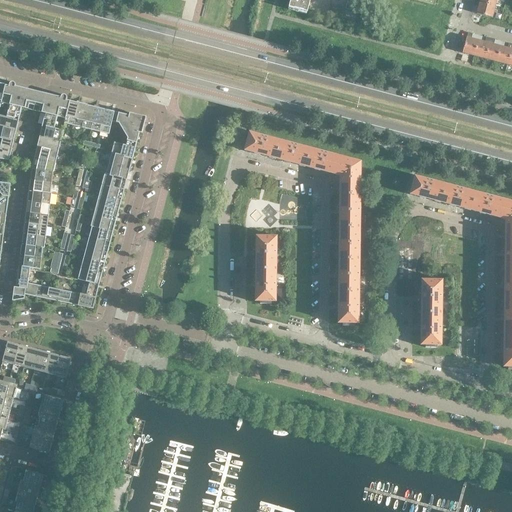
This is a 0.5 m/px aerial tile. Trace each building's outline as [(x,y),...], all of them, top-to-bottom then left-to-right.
[(307,12),(310,0),(290,0),(288,7),(307,12)] [(360,0),(347,0),(345,9),(357,12),(360,0)] [(492,18),(495,6),(479,2),(479,4),(474,3),(471,12),(476,13),(476,14),(492,18)] [(474,56),(479,36),(470,33),(469,38),(466,37),(462,53),(474,56)] [(485,59),(489,43),(487,43),(488,38),(479,36),(474,56),(485,59)] [(496,62),(502,42),(492,39),(491,44),(489,43),(485,59),(496,62)] [(507,65),(511,49),(509,49),(511,44),(502,42),(496,62),(507,65)] [(65,119),(69,103),(66,102),(67,99),(67,98),(67,97),(66,96),(65,95),(64,95),(63,95),(62,95),(61,96),(61,97),(61,98),(15,86),(15,85),(15,84),(15,83),(14,83),(13,83),(13,82),(12,82),(11,83),(10,83),(10,84),(9,84),(9,85),(8,88),(5,87),(6,86),(5,85),(1,103),(9,105),(7,116),(6,117),(19,120),(22,108),(41,113),(45,114),(42,126),(54,129),(54,128),(57,117),(65,119)] [(73,126),(79,103),(70,101),(69,103),(65,119),(64,124),(73,126)] [(82,128),(87,106),(79,103),(73,126),(82,128)] [(91,130),(96,108),(87,106),(82,128),(91,130)] [(99,132),(105,110),(96,108),(91,130),(99,132)] [(109,135),(112,122),(111,122),(114,112),(105,110),(99,132),(109,135)] [(123,131),(146,117),(145,117),(145,118),(143,117),(142,116),(141,116),(138,116),(138,115),(137,115),(134,115),(134,114),(133,114),(133,115),(133,117),(114,112),(111,122),(112,122),(119,124),(123,131)] [(0,126),(16,130),(19,120),(6,117),(7,116),(0,114),(0,126)] [(135,148),(140,129),(142,130),(143,130),(143,129),(143,126),(144,126),(144,125),(144,122),(145,122),(145,120),(145,118),(146,119),(146,117),(123,131),(127,138),(125,145),(125,146),(135,148)] [(14,141),(16,130),(0,126),(0,138),(2,139),(2,138),(14,141)] [(61,141),(63,131),(63,130),(54,128),(54,129),(42,126),(39,136),(61,141)] [(275,159),(280,141),(249,133),(244,151),(275,159)] [(58,152),(61,141),(39,136),(37,147),(58,152)] [(0,159),(9,160),(14,141),(2,138),(2,139),(0,146),(0,159)] [(305,167),(310,149),(280,141),(275,159),(305,167)] [(132,159),(135,148),(125,146),(125,145),(114,142),(111,153),(132,159)] [(55,162),(58,152),(37,147),(34,157),(55,162)] [(342,168),(345,158),(310,149),(305,167),(335,175),(337,167),(342,168)] [(129,169),(132,159),(111,153),(108,164),(129,169)] [(53,172),(55,162),(34,157),(31,169),(53,172)] [(360,195),(360,172),(360,162),(345,158),(342,168),(337,167),(335,175),(339,176),(339,195),(360,195)] [(127,180),(129,169),(108,164),(106,174),(105,173),(104,174),(127,180)] [(52,183),(53,172),(31,169),(30,180),(52,183)] [(124,190),(127,180),(104,174),(102,184),(124,190)] [(440,203),(445,184),(414,176),(410,195),(440,203)] [(50,193),(52,183),(30,180),(28,191),(51,194),(51,193),(50,193)] [(0,191),(10,184),(0,182),(0,191)] [(0,212),(6,214),(8,197),(10,184),(0,191),(0,212)] [(121,201),(124,190),(102,184),(99,195),(121,201)] [(470,210),(475,192),(445,184),(440,203),(470,210)] [(50,205),(51,194),(28,191),(27,201),(27,202),(50,205)] [(507,212),(510,202),(475,192),(470,210),(500,218),(502,211),(507,212)] [(118,211),(121,201),(99,195),(96,205),(118,211)] [(358,215),(358,207),(360,207),(360,195),(339,195),(339,198),(338,203),(341,204),(341,209),(339,209),(339,216),(337,221),(340,222),(340,227),(360,227),(360,215),(358,215)] [(48,215),(50,205),(27,202),(26,212),(48,215)] [(511,238),(511,202),(510,202),(507,212),(502,211),(500,218),(505,219),(504,238),(511,238)] [(116,221),(118,211),(96,205),(93,216),(115,222),(116,221)] [(47,226),(48,215),(26,212),(24,223),(47,226)] [(113,232),(116,222),(115,222),(93,216),(90,226),(113,232)] [(46,237),(47,226),(24,223),(23,234),(46,237)] [(110,243),(113,232),(90,226),(90,227),(92,227),(89,237),(110,243)] [(358,247),(358,239),(359,239),(360,227),(340,227),(339,227),(339,229),(337,234),(340,235),(340,240),(339,240),(339,248),(337,253),(340,254),(340,259),(359,259),(359,247),(358,247)] [(44,248),(46,237),(23,234),(21,244),(21,245),(44,248)] [(275,257),(275,249),(276,249),(277,236),(256,236),(256,239),(254,245),(257,246),(257,250),(256,250),(256,258),(254,263),(257,264),(257,269),(276,269),(276,257),(275,257)] [(434,236),(431,251),(443,253),(445,238),(434,236)] [(107,253),(110,243),(89,237),(86,248),(107,253)] [(511,238),(504,238),(504,241),(503,247),(506,248),(506,252),(504,252),(504,259),(503,265),(505,266),(505,270),(505,271),(511,270),(511,238)] [(42,258),(43,248),(44,248),(21,245),(20,255),(42,258)] [(104,264),(107,253),(86,248),(83,258),(104,264),(104,263),(104,264)] [(400,277),(413,277),(413,252),(401,252),(400,277)] [(40,269),(42,258),(20,255),(18,266),(19,266),(30,268),(40,269)] [(102,274),(104,264),(83,258),(81,268),(102,274)] [(357,279),(358,271),(359,271),(359,259),(340,259),(338,259),(338,261),(337,267),(340,267),(340,272),(338,272),(338,280),(337,285),(340,286),(340,291),(359,291),(359,279),(357,279)] [(27,289),(28,283),(30,268),(19,266),(18,266),(16,287),(27,289)] [(95,298),(98,288),(102,274),(81,268),(78,280),(89,283),(88,285),(86,295),(81,294),(79,306),(93,309),(95,298)] [(274,289),(274,285),(274,281),(276,281),(276,269),(257,269),(255,269),(255,271),(254,277),(257,277),(257,282),(255,282),(255,301),(260,301),(260,304),(265,304),(265,302),(276,302),(276,289),(274,289)] [(511,270),(505,271),(505,270),(504,270),(504,273),(502,278),(505,279),(505,284),(504,284),(504,291),(502,297),(505,298),(505,302),(505,303),(511,302),(511,270)] [(58,301),(62,281),(58,280),(56,289),(39,286),(36,297),(58,301)] [(440,301),(440,293),(442,293),(442,280),(421,280),(421,283),(420,288),(423,289),(423,294),(421,294),(421,301),(419,307),(422,308),(422,312),(422,313),(441,313),(442,301),(440,301)] [(81,294),(75,293),(64,291),(66,281),(62,281),(58,301),(79,306),(81,294)] [(36,297),(39,286),(28,283),(27,289),(16,287),(14,287),(12,301),(24,299),(25,295),(36,297)] [(357,311),(357,307),(357,303),(359,303),(359,291),(340,291),(338,290),(338,293),(336,298),(339,299),(339,304),(338,304),(338,323),(342,323),(342,326),(348,326),(348,323),(358,324),(359,311),(357,311)] [(511,302),(505,303),(505,302),(504,302),(504,305),(502,310),(505,311),(505,316),(503,316),(503,323),(502,329),(505,330),(505,334),(505,335),(511,334),(511,302)] [(440,333),(440,329),(440,325),(441,325),(441,313),(422,313),(422,312),(421,312),(421,315),(419,320),(422,321),(422,326),(421,326),(420,345),(425,345),(425,347),(431,348),(431,345),(441,345),(441,333),(440,333)] [(511,334),(505,335),(505,334),(503,334),(503,337),(502,342),(505,343),(504,348),(503,348),(503,367),(507,367),(507,369),(511,369),(511,334)] [(13,365),(18,345),(7,342),(2,362),(13,365)] [(23,368),(29,348),(18,345),(13,365),(23,368)] [(34,370),(39,351),(29,348),(23,368),(34,370)] [(44,373),(50,353),(39,351),(34,370),(44,373)] [(55,376),(60,356),(50,353),(44,373),(55,376)] [(55,376),(66,379),(66,376),(69,377),(70,371),(68,371),(71,359),(60,356),(55,376)] [(0,394),(13,398),(16,388),(0,383),(0,394)] [(0,406),(10,409),(13,398),(0,394),(0,406)] [(60,411),(63,400),(43,395),(40,406),(60,411)] [(0,417),(8,419),(10,409),(0,406),(0,417)] [(40,417),(57,421),(60,411),(40,406),(38,416),(40,417)] [(55,432),(57,421),(40,417),(37,427),(55,432)] [(52,442),(55,432),(37,427),(35,427),(32,437),(52,442)] [(49,453),(52,442),(32,437),(29,448),(49,453)] [(23,481),(40,486),(41,485),(42,484),(43,481),(42,480),(43,475),(26,470),(23,481)] [(18,491),(38,496),(40,486),(23,481),(21,480),(18,491)] [(15,501),(35,507),(38,496),(18,491),(15,501)] [(13,511),(34,511),(35,511),(35,509),(35,508),(35,507),(15,501),(12,511),(13,511)]
